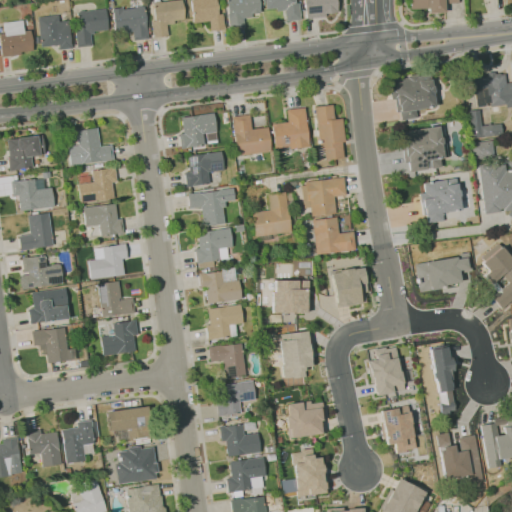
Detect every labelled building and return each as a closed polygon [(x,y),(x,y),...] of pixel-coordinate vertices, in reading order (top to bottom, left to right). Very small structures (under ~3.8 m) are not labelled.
[(154,21),(150,21),(153,37),(167,35),(166,24),(174,24),(174,20),(183,19),(181,0),(152,3),(154,21)] [(191,0),(192,23),(209,21),(211,30),(224,29),(221,14),(217,14),(215,0),(191,0)] [(225,0),(229,27),(244,25),(243,18),(260,16),(257,0),(225,0)] [(264,0),(266,10),(285,8),(287,22),(300,20),(299,3),(295,3),(294,0),(264,0)] [(334,0),(336,14),(305,19),(302,0),(334,0)] [(409,0),(409,9),(429,8),(428,13),(444,12),(443,4),(457,3),(456,0),(409,0)] [(112,9),(115,34),(131,32),(133,40),(147,38),(143,6),(112,9)] [(74,30),(76,47),(91,45),(89,34),(105,31),(104,9),(72,13),(74,30)] [(38,18),(40,46),(57,44),(58,49),(72,48),(67,20),(59,22),(57,15),(38,18)] [(0,33),(29,30),(32,50),(20,51),(20,54),(0,57),(0,33)] [(470,73),(473,91),(487,89),(491,106),(511,104),(511,81),(505,83),(503,73),(494,74),(493,72),(486,72),(487,76),(482,77),(481,72),(470,73)] [(434,106),(430,80),(417,81),(415,75),(406,76),(406,78),(387,81),(390,100),(396,99),(400,121),(416,118),(414,109),(434,106)] [(314,107),(319,149),(323,148),(324,160),(343,158),(341,142),(344,141),(341,118),(333,119),(332,104),(314,107)] [(303,108),(308,146),(289,149),(288,147),(275,149),(272,124),(287,122),(286,109),(303,108)] [(500,135),(499,123),(479,125),(478,109),(467,111),(469,138),(500,135)] [(213,113),(215,132),(201,133),(203,144),(181,148),(178,134),(182,134),(180,117),(213,113)] [(231,116),(236,154),(270,152),(267,128),(251,128),(249,114),(231,116)] [(442,124),(398,130),(403,162),(407,162),(409,171),(439,167),(438,159),(446,158),(442,124)] [(77,145),(68,146),(70,166),(113,160),(111,145),(99,146),(97,127),(75,130),(77,145)] [(41,135),(6,139),(8,171),(32,168),(30,156),(43,154),(41,135)] [(492,157),(490,140),(469,142),(471,159),(492,157)] [(219,151),(187,155),(189,171),(184,172),(185,186),(207,182),(206,172),(222,169),(219,151)] [(476,166),(502,162),(504,171),(511,169),(511,212),(484,215),(476,166)] [(92,181),(77,184),(79,203),(111,198),(109,182),(115,181),(114,167),(91,170),(92,181)] [(311,216),(309,203),(306,203),(303,182),(343,177),(344,194),(332,196),(334,214),(311,216)] [(10,180),(33,178),(35,189),(50,187),(53,207),(19,211),(17,195),(12,196),(10,180)] [(422,183),(453,178),(459,210),(441,213),(442,221),(426,224),(425,215),(421,215),(417,193),(423,191),(422,183)] [(187,193),(230,187),(233,199),(220,201),(224,223),(201,224),(199,208),(189,210),(187,193)] [(268,210),(251,212),(254,236),(292,231),(285,192),(266,194),(268,210)] [(114,204),(116,220),(121,219),(123,233),(99,236),(98,224),(84,226),(82,208),(114,204)] [(29,234),(26,216),(47,213),(52,245),(19,251),(18,236),(29,234)] [(352,251),(350,232),(337,233),(335,217),(308,220),(313,254),(352,251)] [(228,228),(231,247),(218,249),(219,259),(196,263),(194,249),(198,248),(196,232),(228,228)] [(103,258),(87,260),(90,280),(123,274),(121,258),(126,257),(124,243),(101,247),(103,258)] [(478,264),(492,280),(503,272),(510,280),(490,297),(499,307),(511,295),(511,259),(500,246),(478,264)] [(337,310),(325,258),(360,251),(366,290),(356,292),(359,305),(337,310)] [(412,263),(416,291),(459,283),(457,271),(468,269),(465,253),(412,263)] [(23,272),(21,258),(44,255),(45,266),(58,264),(62,284),(21,289),(19,276),(28,275),(27,272),(23,272)] [(220,270),(222,282),(237,279),(240,299),(206,303),(204,287),(198,287),(197,273),(220,270)] [(268,321),(294,323),(294,311),(304,313),(305,277),(269,279),(268,321)] [(97,284),(101,316),(134,312),(132,298),(120,299),(117,281),(97,284)] [(32,308),(30,292),(64,288),(66,305),(64,305),(67,318),(29,323),(28,309),(32,308)] [(209,324),(204,325),(207,340),(229,336),(228,325),(242,323),(239,304),(207,309),(209,324)] [(114,335),(100,336),(102,355),(135,351),(132,334),(137,334),(135,320),(112,323),(114,335)] [(31,330),(32,348),(44,347),(46,362),(74,360),(73,348),(66,349),(64,326),(31,330)] [(304,331),(275,333),(281,382),(303,379),(301,369),(311,365),(304,331)] [(207,346),(240,342),(244,376),(222,379),(220,361),(209,362),(207,346)] [(368,345),(393,345),(402,392),(375,398),(364,361),(372,359),(368,345)] [(438,414),(454,411),(445,346),(429,348),(438,414)] [(222,401),(215,401),(217,417),(238,414),(238,401),(254,399),(251,381),(220,385),(222,401)] [(320,434),(283,436),(284,403),(319,401),(320,434)] [(378,411),(405,404),(416,449),(398,455),(394,445),(382,446),(378,411)] [(106,412),(108,431),(127,428),(129,441),(151,437),(146,406),(106,412)] [(511,418),(492,420),(493,426),(489,426),(490,434),(494,433),(497,467),(487,468),(488,476),(511,473),(511,418)] [(76,427),(61,429),(64,463),(84,461),(82,445),(92,444),(91,437),(98,436),(95,421),(90,422),(90,420),(75,422),(76,427)] [(221,441),(218,426),(241,424),(242,436),(257,433),(259,452),(227,456),(225,440),(221,441)] [(40,433),(39,429),(25,431),(29,455),(40,453),(42,466),(60,464),(55,432),(40,433)] [(434,434),(442,481),(479,475),(472,434),(454,437),(455,444),(448,445),(446,432),(434,434)] [(2,444),(0,444),(0,477),(9,476),(7,461),(18,459),(15,437),(1,439),(2,444)] [(111,484),(150,478),(148,461),(154,461),(152,446),(129,451),(131,462),(116,464),(117,474),(110,475),(111,484)] [(324,491),(296,493),(291,455),(309,448),(311,459),(319,455),(324,491)] [(230,477),(225,478),(228,493),(250,488),(249,477),(264,475),(262,456),(227,462),(230,477)] [(396,478),(421,490),(411,511),(378,511),(377,511),(396,478)] [(82,500),(71,503),(74,511),(105,511),(95,481),(77,485),(82,500)] [(128,511),(125,489),(157,484),(162,511),(128,511)] [(231,511),(263,511),(262,496),(230,499),(231,511)]
